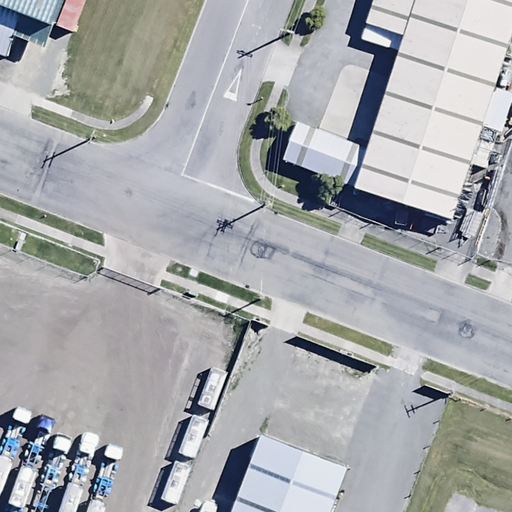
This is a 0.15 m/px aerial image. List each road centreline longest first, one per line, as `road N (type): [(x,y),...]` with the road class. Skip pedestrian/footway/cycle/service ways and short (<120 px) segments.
road 1 (unclassified): [(182,207),(511,333)]
road 2 (unclassified): [(259,0),(182,207)]
road 3 (unclassified): [(0,138),(182,207)]
